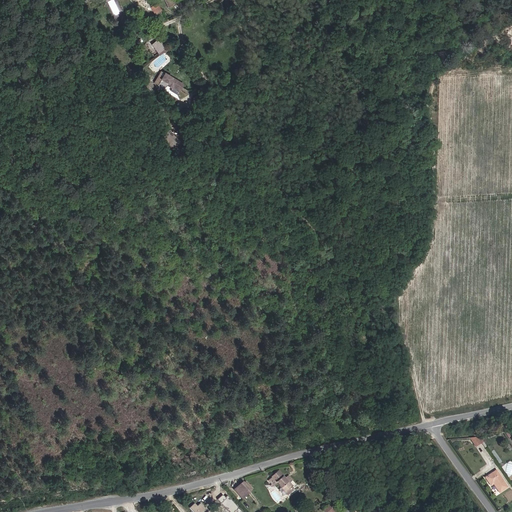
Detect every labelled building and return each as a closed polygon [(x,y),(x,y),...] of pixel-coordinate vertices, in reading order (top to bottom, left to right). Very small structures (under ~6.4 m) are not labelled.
[(150,0),(157,14),(163,11),(157,0),(150,0)] [(138,13),(141,20),(150,16),(147,9),(138,13)] [(144,46),(150,54),(156,49),(150,42),(144,46)] [(145,90),(152,80),(149,77),(140,91),(144,93),(145,90)] [(164,100),(170,91),(152,80),(145,90),(146,91),(147,92),(149,93),(151,93),(152,94),(154,93),(156,90),(161,93),(159,97),(164,100)] [(162,138),(173,144),(177,136),(166,130),(162,138)] [(156,144),(161,139),(154,132),(149,136),(156,144)] [(161,139),(156,144),(160,148),(166,144),(161,139)] [(476,440),(481,436),(479,432),(471,432),(476,440)] [(496,468),(485,475),(491,484),(494,482),(499,489),(507,484),(496,468)] [(283,473),(275,479),(280,485),(281,485),(291,496),(297,490),(292,484),(289,480),(283,473)] [(280,485),(275,479),(272,481),(278,487),(280,485)] [(250,490),(254,494),(256,492),(249,484),(246,486),(249,489),(250,490)] [(246,486),(244,489),(251,497),(254,494),(250,490),(249,489),(246,486)] [(245,502),(251,497),(244,489),(242,487),(237,492),(245,502)] [(226,496),(225,497),(222,494),(217,499),(229,511),(231,511),(237,507),(226,496)] [(189,507),(193,511),(208,511),(200,503),(197,505),(194,502),(189,507)]
